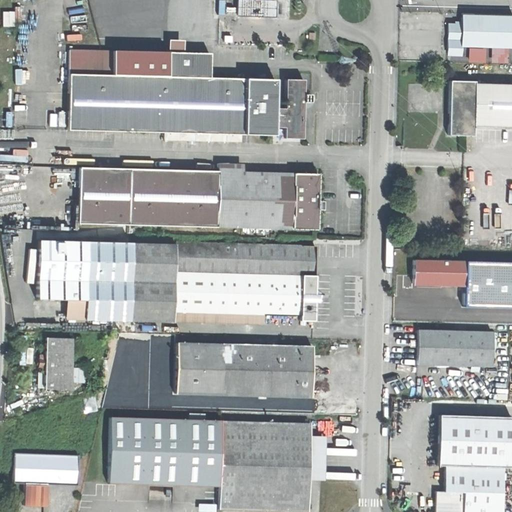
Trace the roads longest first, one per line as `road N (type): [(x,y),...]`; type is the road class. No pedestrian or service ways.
road 1 (residential): [(371,511),(383,40),(375,29)]
road 2 (unknown): [(376,306),(511,305)]
